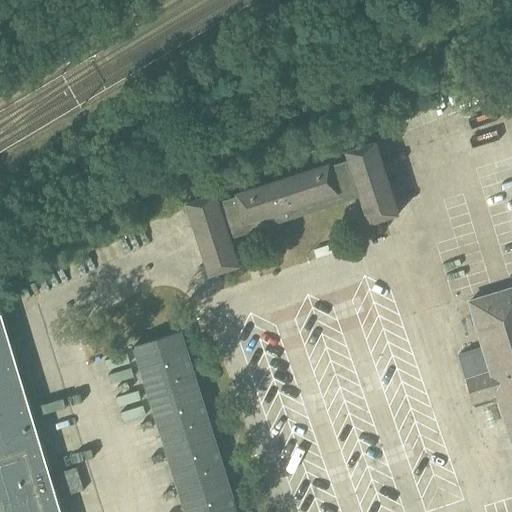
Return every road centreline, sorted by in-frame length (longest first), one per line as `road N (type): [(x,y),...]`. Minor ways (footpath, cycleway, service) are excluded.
road 1 (unknown): [(429,511),(464,495),(475,472),(398,238)]
road 2 (unknown): [(49,280),(124,511)]
road 3 (unknown): [(275,294),(351,511)]
road 4 (unknown): [(228,316),(186,249),(49,280)]
road 5 (unknown): [(228,316),(287,511)]
road 6 (unknown): [(511,140),(398,238)]
road 7 (unknown): [(398,238),(364,245),(275,294)]
